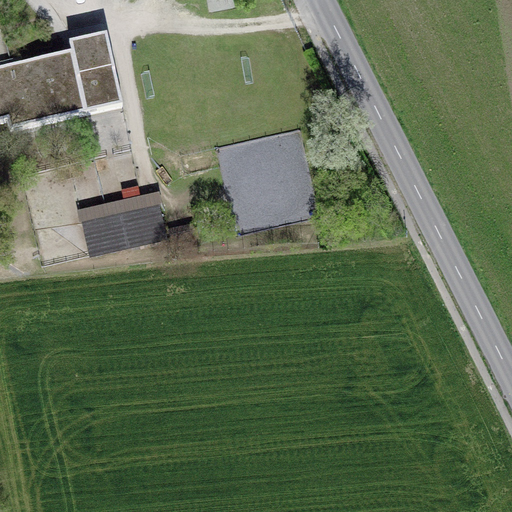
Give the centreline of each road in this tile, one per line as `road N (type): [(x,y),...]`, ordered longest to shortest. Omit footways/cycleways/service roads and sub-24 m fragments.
road 1 (tertiary): [(319,0),(511,394)]
road 2 (track): [(117,18),(253,27),(324,10)]
